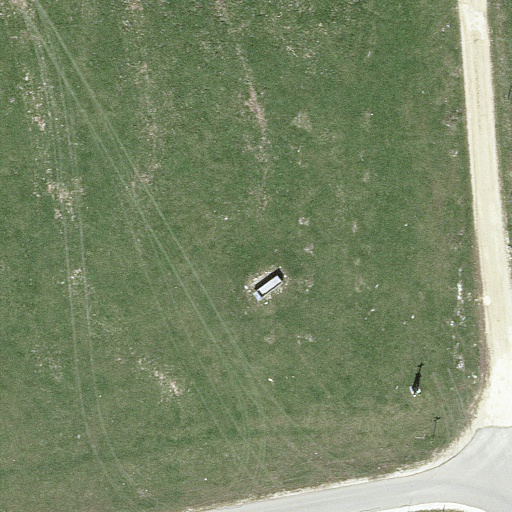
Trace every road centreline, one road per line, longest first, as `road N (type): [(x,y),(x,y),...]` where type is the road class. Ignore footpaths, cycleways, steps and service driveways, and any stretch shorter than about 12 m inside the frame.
road 1 (unclassified): [(176,511),(483,473)]
road 2 (track): [(511,255),(483,0)]
